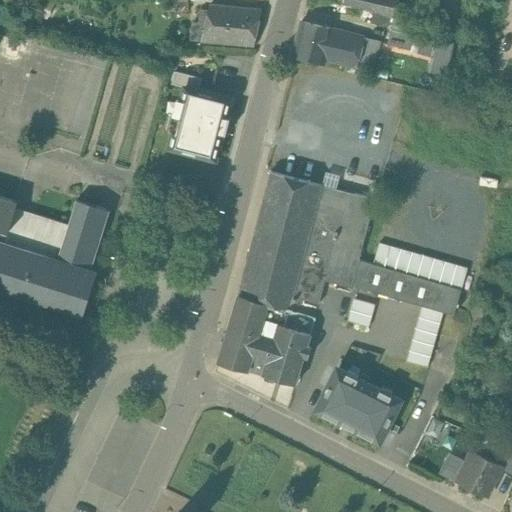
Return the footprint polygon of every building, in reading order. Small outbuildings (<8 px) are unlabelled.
[(0,0),(0,20),(5,22),(10,0),(0,0)] [(188,0),(167,0),(168,11),(189,10),(188,0)] [(396,18),(398,0),(343,0),(342,5),(363,10),(385,15),(394,17),(396,18)] [(261,9),(210,4),(209,11),(202,9),(199,23),(194,23),(190,40),(254,46),(261,9)] [(385,15),(363,10),(360,20),(383,25),(385,15)] [(418,23),(396,18),(394,17),(387,45),(411,51),(416,33),(418,23)] [(365,37),(301,21),(293,56),(324,64),(325,59),(356,67),(360,53),(364,39),(365,37)] [(416,33),(411,51),(431,55),(428,70),(447,75),(454,42),(416,33)] [(377,42),(364,39),(360,53),(374,56),(377,42)] [(374,56),(360,53),(356,67),(371,70),(374,56)] [(174,149),(214,159),(229,99),(190,89),(174,149)] [(308,181),(271,171),(238,294),(269,304),(268,304),(282,308),(291,305),(292,301),(322,185),(310,182),(310,181),(308,180),(308,181)] [(375,199),(322,185),(292,301),(295,301),(296,297),(319,303),(325,281),(353,288),(353,286),(454,315),(462,289),(360,260),(360,259),(359,259),(375,199)] [(97,271),(91,269),(58,258),(69,225),(15,208),(17,202),(0,196),(0,289),(83,315),(97,271)] [(77,200),(69,225),(58,258),(91,269),(109,210),(77,200)] [(269,304),(238,294),(218,361),(248,371),(249,370),(268,304),(269,304)] [(351,297),(346,320),(371,326),(376,303),(351,297)] [(282,308),(268,304),(249,370),(264,375),(264,380),(273,382),(276,378),(295,384),(304,356),(308,357),(311,347),(307,346),(315,318),(282,308)] [(437,335),(419,330),(411,359),(429,365),(437,335)] [(360,379),(339,368),(331,385),(329,384),(316,410),(344,424),(345,422),(353,426),(352,428),(380,442),(393,416),(391,415),(399,399),(378,388),(377,390),(359,381),(360,379)] [(472,449),(466,461),(452,454),(442,474),(487,497),(500,470),(503,465),(502,464),(472,449)] [(511,449),(510,449),(502,464),(503,465),(500,470),(511,475),(511,449)]
